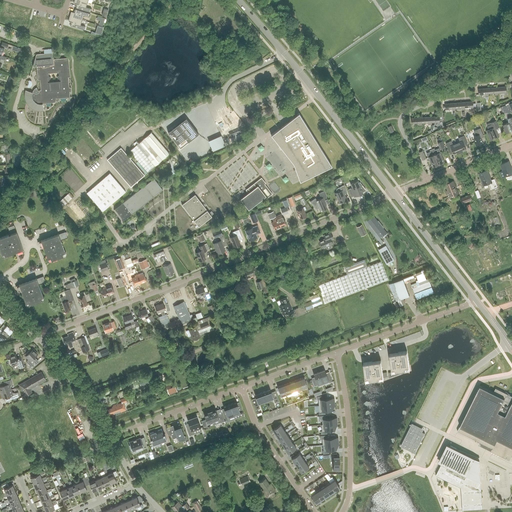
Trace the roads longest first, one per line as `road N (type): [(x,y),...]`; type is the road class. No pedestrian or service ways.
road 1 (residential): [(38,338),(393,193)]
road 2 (residential): [(426,180),(402,131),(403,113),(511,66)]
road 3 (secondary): [(393,193),(284,54)]
road 4 (residential): [(337,352),(350,447),(341,511)]
road 5 (residential): [(337,352),(477,301)]
road 6 (residential): [(508,342),(462,378),(421,458)]
road 7 (residential): [(242,387),(256,426),(313,511)]
road 8 (secondary): [(477,301),(393,193)]
